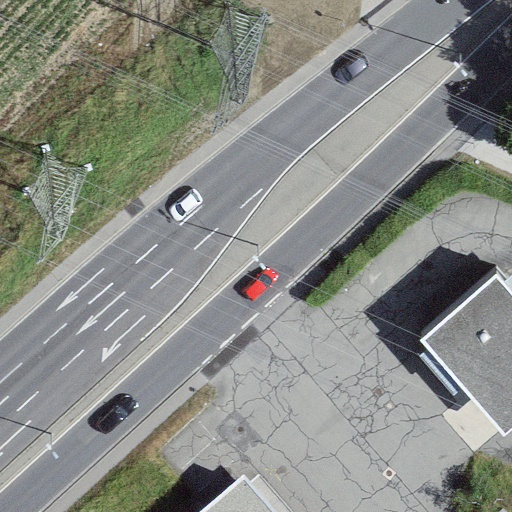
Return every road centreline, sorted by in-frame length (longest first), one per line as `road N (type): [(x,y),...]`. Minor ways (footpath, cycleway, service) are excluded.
road 1 (secondary): [(7,511),(511,45)]
road 2 (secondary): [(454,0),(279,139),(0,397)]
